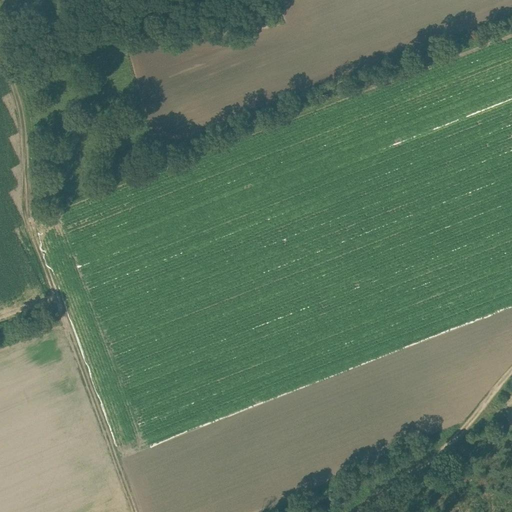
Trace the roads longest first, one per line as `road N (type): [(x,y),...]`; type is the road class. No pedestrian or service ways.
road 1 (track): [(130,511),(28,217),(23,112),(0,34)]
road 2 (track): [(353,511),(438,450),(511,372)]
